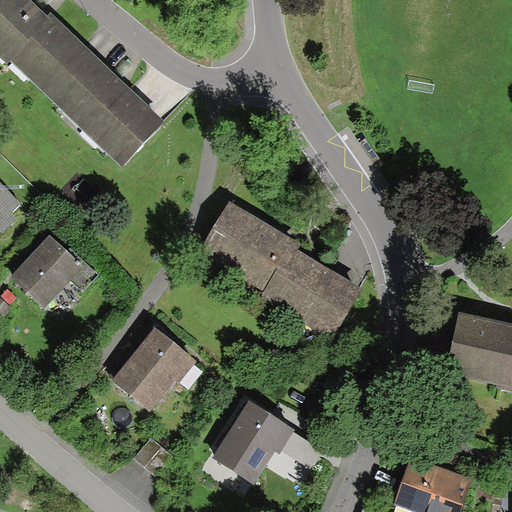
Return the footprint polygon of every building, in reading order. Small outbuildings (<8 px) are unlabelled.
[(52,44),(4,2),(0,6),(0,74),(14,86),(20,78),(52,44)] [(118,170),(159,128),(61,35),(52,44),(20,78),(118,170)] [(12,214),(0,201),(0,238),(8,230),(2,224),(12,214)] [(295,259),(224,214),(196,258),(267,304),(288,267),(295,259)] [(71,280),(43,252),(9,286),(42,318),(64,295),(74,305),(91,288),(77,274),(71,280)] [(355,305),(288,267),(267,304),(262,313),(329,351),(355,305)] [(511,334),(457,323),(443,388),(511,403),(511,334)] [(190,376),(153,344),(114,391),(152,422),(190,376)] [(288,440),(249,413),(212,466),(251,493),(288,440)] [(327,450),(305,436),(301,444),(294,440),(288,450),(317,467),(327,450)] [(168,470),(147,451),(130,469),(151,488),(168,470)] [(465,511),(470,500),(409,477),(395,511),(465,511)]
